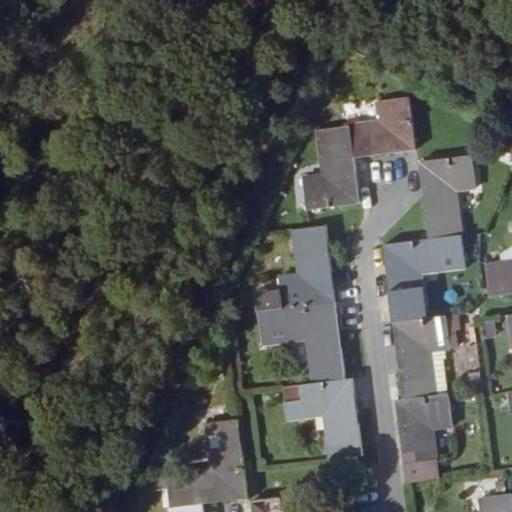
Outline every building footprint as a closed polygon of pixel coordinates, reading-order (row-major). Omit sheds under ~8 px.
[(352,126),(352,128),(356,161),(419,152),(411,99),(378,103),(380,122),(352,126)] [(304,178),(309,213),(362,206),(356,161),(352,128),(318,133),(322,176),(304,178)] [(420,164),(431,241),(464,237),(467,237),(461,194),(480,192),(475,157),(420,164)] [(338,304),(329,227),(294,232),(299,277),(281,279),(282,292),(284,311),(338,304)] [(468,272),(464,237),(431,241),(387,247),(396,324),(431,320),(426,278),(468,272)] [(492,299),(511,296),(511,261),(487,265),(492,299)] [(282,292),(257,295),(259,315),(284,311),(282,292)] [(313,386),(348,381),(338,304),(284,311),(259,315),(264,350),(307,344),(313,386)] [(396,324),(406,401),(451,397),(445,353),(453,352),(450,318),(431,320),(396,324)] [(365,458),(355,380),(348,381),(313,386),(302,387),(304,402),(306,422),(324,420),(330,462),(365,458)] [(406,401),(399,403),(408,485),(443,480),(437,432),(454,429),(451,397),(406,401)] [(304,402),(287,404),(290,424),(306,422),(304,402)] [(205,506),(251,500),(241,422),(206,427),(213,471),(168,477),(172,511),(205,506)] [(511,511),(511,496),(481,500),(481,511),(511,511)] [(308,511),(306,497),(254,504),(255,511),(308,511)]
